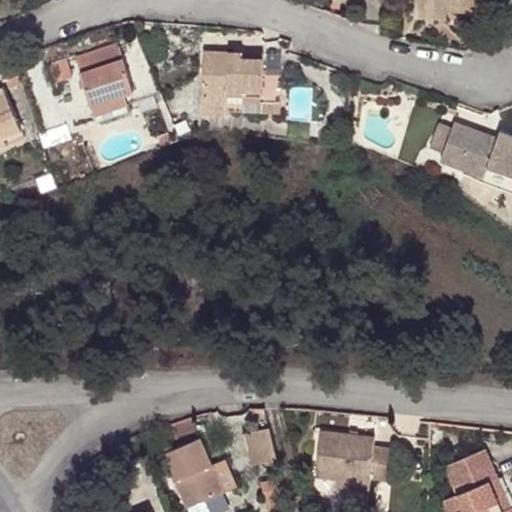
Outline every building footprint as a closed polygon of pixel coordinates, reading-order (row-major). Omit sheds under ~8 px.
[(420,0),(421,10),(450,10),(485,8),(483,0),(420,0)] [(451,20),(450,10),(421,10),(422,21),(451,20)] [(128,94),(136,91),(119,44),(78,58),(95,106),(100,122),(133,110),(128,94)] [(191,115),(251,124),(252,114),(271,116),(275,88),(256,85),(259,71),(238,68),(238,62),(198,56),(191,115)] [(238,62),(238,68),(259,71),(259,65),(238,62)] [(0,148),(7,145),(25,137),(4,94),(0,95),(0,148)] [(252,114),(251,124),(269,126),(271,116),(252,114)] [(446,154),(444,160),(486,174),(484,181),(511,190),(511,132),(502,129),(500,136),(457,121),(455,127),(446,154)] [(455,127),(440,122),(431,148),(446,154),(455,127)] [(68,124),(40,133),(44,146),(72,136),(68,124)] [(0,158),(10,154),(7,145),(0,148),(0,158)] [(256,472),(283,466),(273,425),(247,431),(256,472)] [(371,489),(387,491),(391,456),(380,455),(381,443),(325,438),(321,485),(336,486),(335,493),(371,497),(371,489)] [(191,509),(234,489),(222,463),(216,466),(204,439),(167,455),(191,509)] [(500,511),(490,490),(500,486),(488,458),(448,475),(459,502),(446,508),(447,511),(500,511)] [(261,478),(266,508),(282,506),(277,476),(261,478)] [(500,511),(511,511),(500,486),(490,490),(500,511)]
